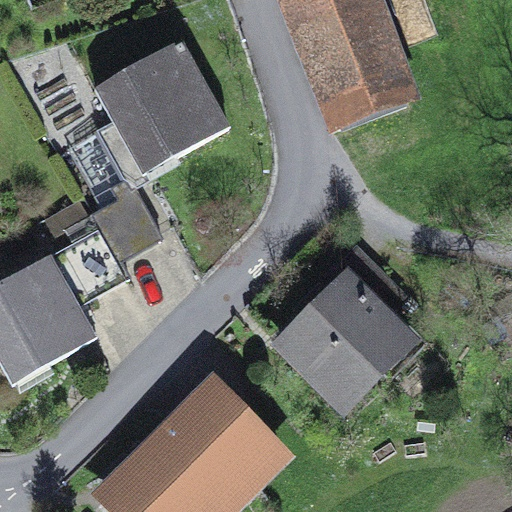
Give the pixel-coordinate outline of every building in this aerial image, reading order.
[(292,0),(342,135),(407,111),(366,0),(292,0)] [(131,154),(144,178),(228,132),(182,49),(98,95),(116,128),(101,136),(116,163),(118,162),(131,154)] [(69,153),(98,204),(129,187),(116,163),(101,136),(101,135),(69,153)] [(131,185),(144,178),(131,154),(118,162),(131,185)] [(95,344),(77,312),(130,282),(122,266),(162,243),(135,196),(87,223),(78,207),(47,224),(56,240),(66,235),(75,251),(0,292),(0,363),(14,389),(95,344)] [(405,301),(358,253),(320,290),(331,302),(348,286),(384,322),(393,313),(405,301)] [(309,323),(283,349),(345,411),(381,376),(409,348),(384,322),(348,286),(331,302),(320,290),(298,312),(309,323)] [(381,376),(390,384),(427,348),(393,313),(384,322),(409,348),(381,376)] [(118,511),(207,511),(216,504),(223,511),(227,511),(280,460),(215,394),(107,500),(118,511)]
